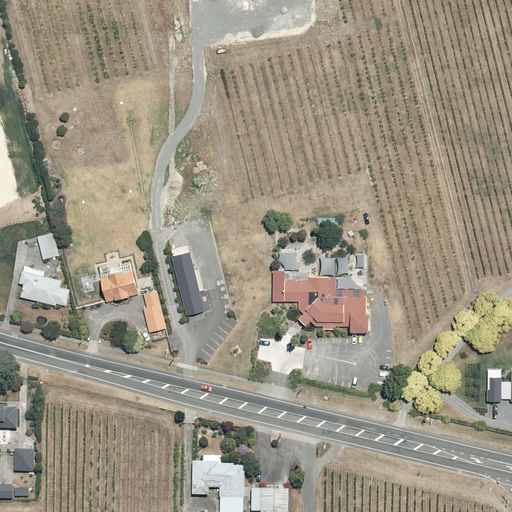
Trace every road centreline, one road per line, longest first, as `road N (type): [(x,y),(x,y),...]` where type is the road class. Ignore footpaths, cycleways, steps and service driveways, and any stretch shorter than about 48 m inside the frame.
road 1 (secondary): [(511,477),(166,396),(101,370)]
road 2 (secondary): [(101,370),(511,460)]
